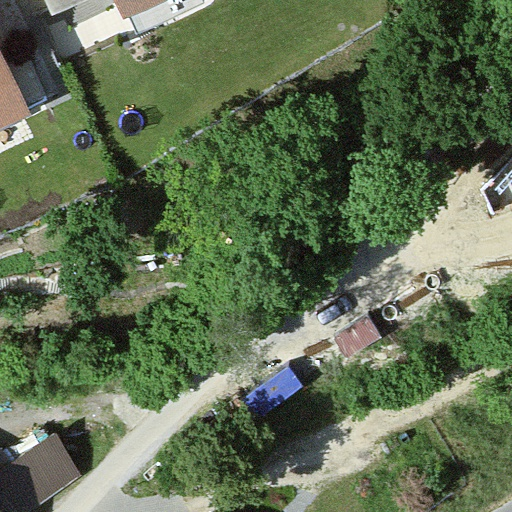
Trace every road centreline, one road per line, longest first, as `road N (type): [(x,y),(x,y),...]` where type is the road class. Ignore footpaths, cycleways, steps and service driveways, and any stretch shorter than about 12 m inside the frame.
road 1 (residential): [(85,511),(511,56)]
road 2 (track): [(129,511),(287,459),(511,357)]
